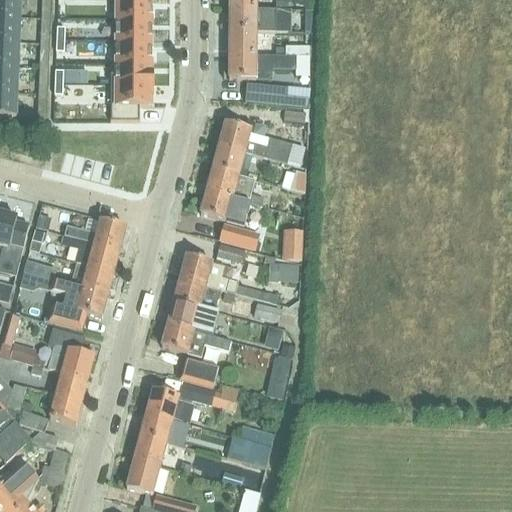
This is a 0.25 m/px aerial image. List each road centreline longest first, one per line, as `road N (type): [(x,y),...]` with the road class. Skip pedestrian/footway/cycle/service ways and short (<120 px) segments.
road 1 (residential): [(74,511),(158,217)]
road 2 (residential): [(158,217),(188,74),(190,0)]
road 3 (residential): [(158,217),(0,181)]
